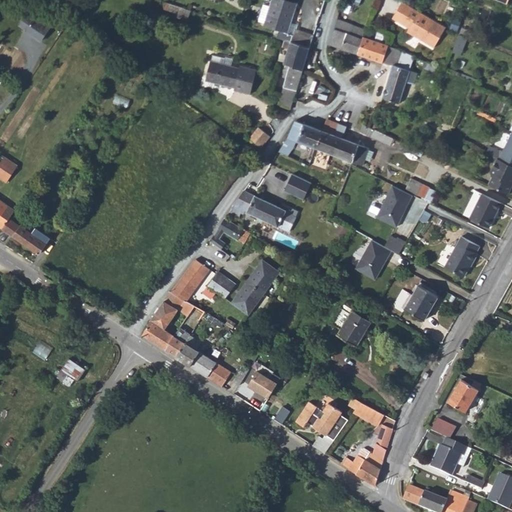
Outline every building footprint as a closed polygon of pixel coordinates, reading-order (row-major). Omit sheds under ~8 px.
[(264,25),(285,32),(287,32),(290,22),(288,21),(294,2),(288,0),(271,0),(269,7),(264,23),(264,25)] [(441,23),(402,0),(395,0),(387,14),(404,24),(406,25),(404,29),(429,44),(441,23)] [(190,9),(163,1),(161,9),(176,14),(175,16),(186,19),(190,9)] [(288,21),(290,22),(296,3),(294,2),(288,21)] [(257,21),(264,23),(269,7),(263,4),(257,21)] [(27,27),(42,36),(51,23),(36,14),(35,15),(27,11),(21,21),(28,26),(27,27)] [(355,25),(336,19),(329,44),(357,53),(362,38),(352,34),(355,25)] [(365,29),(355,25),(352,34),(362,38),(362,36),(365,29)] [(308,48),(309,48),(313,35),(294,28),(292,34),(290,41),(308,48)] [(283,39),(290,41),(292,34),(287,32),(285,32),(283,39)] [(463,53),(467,35),(459,33),(454,51),(463,53)] [(357,53),(382,61),(388,45),(362,36),(362,38),(357,53)] [(302,69),(308,49),(308,48),(290,41),(282,63),(302,69)] [(382,61),(389,64),(395,47),(388,45),(382,61)] [(398,65),(403,51),(395,47),(389,64),(392,65),(382,97),(399,102),(406,81),(413,83),(416,72),(398,65)] [(257,96),(262,73),(263,72),(247,68),(247,69),(223,63),(224,58),(212,55),(211,59),(209,59),(205,79),(241,89),(241,92),(257,96)] [(292,100),(302,69),(282,63),(279,75),(285,78),(280,96),(292,100)] [(289,109),(292,100),(280,96),(277,104),(289,109)] [(338,123),(327,119),(322,129),(315,147),(328,152),(335,134),(334,134),(338,123)] [(296,140),(315,147),(322,129),(303,122),(303,123),(295,120),(288,136),(280,147),(284,149),(285,146),(292,148),(294,138),(296,139),(296,140)] [(389,144),(393,137),(366,125),(363,132),(389,144)] [(270,135),(258,126),(249,138),(261,147),(270,135)] [(340,136),(335,134),(328,152),(333,154),(340,136)] [(511,165),(511,135),(504,150),(501,148),(500,151),(490,146),(487,153),(497,158),(511,165)] [(342,137),(340,136),(333,154),(335,155),(342,137)] [(365,146),(342,137),(335,155),(352,162),(353,161),(358,163),(365,146)] [(229,151),(234,154),(238,149),(234,145),(229,151)] [(408,151),(419,156),(422,151),(410,145),(408,151)] [(369,148),(365,146),(358,163),(362,164),(364,160),(367,151),(369,148)] [(364,160),(369,162),(373,153),(367,151),(364,160)] [(0,162),(0,178),(7,183),(18,165),(4,156),(0,162)] [(511,165),(497,158),(490,172),(492,177),(489,184),(508,193),(511,185),(511,181),(511,180),(511,165)] [(284,190),(303,199),(311,182),(292,173),(284,190)] [(405,188),(420,195),(425,184),(411,177),(405,188)] [(429,186),(425,184),(420,195),(424,197),(429,186)] [(411,195),(391,185),(375,217),(396,227),(399,220),(398,216),(399,213),(402,215),(411,195)] [(296,217),(295,216),(298,211),(292,208),(290,212),(244,190),(230,210),(238,215),(240,211),(243,213),(244,210),(289,231),(296,217)] [(489,227),(501,202),(481,193),(469,218),(489,227)] [(0,226),(2,228),(9,218),(14,210),(0,200),(0,226)] [(215,235),(213,234),(209,240),(221,248),(225,242),(219,238),(223,232),(237,240),(238,239),(244,243),(250,233),(225,217),(218,227),(219,228),(215,235)] [(36,236),(9,218),(2,228),(1,229),(25,245),(23,247),(31,253),(33,250),(39,254),(41,251),(46,253),(54,241),(40,231),(36,236)] [(390,234),(384,245),(392,249),(398,253),(405,240),(397,236),(396,237),(390,234)] [(459,236),(443,266),(462,276),(470,263),(471,264),(476,254),(475,254),(479,247),(459,236)] [(384,245),(372,238),(356,267),(375,278),(383,264),(382,263),(386,256),(387,257),(392,249),(384,245)] [(259,256),(230,302),(248,314),(277,269),(259,256)] [(186,300),(209,268),(195,258),(170,291),(186,300)] [(235,284),(217,271),(207,285),(225,298),(235,284)] [(404,308),(423,319),(437,295),(418,284),(404,308)] [(204,311),(186,300),(170,291),(164,300),(178,310),(181,306),(184,307),(198,321),(204,311)] [(142,334),(164,348),(175,332),(171,330),(169,331),(164,328),(178,310),(164,300),(163,300),(150,320),(142,334)] [(337,334),(356,345),(371,321),(352,309),(349,312),(341,307),(331,323),(340,329),(337,334)] [(174,356),(189,334),(184,331),(180,338),(177,336),(178,334),(176,333),(175,332),(164,348),(174,356)] [(201,342),(189,334),(174,356),(221,386),(231,371),(197,348),(201,342)] [(45,359),(53,347),(41,340),(34,351),(45,359)] [(85,368),(69,357),(56,375),(62,379),(67,373),(74,377),(77,379),(85,368)] [(232,380),(238,384),(245,373),(239,369),(232,380)] [(260,370),(250,384),(269,397),(279,382),(260,370)] [(62,379),(69,384),(74,377),(67,373),(62,379)] [(447,403),(464,412),(478,389),(461,378),(447,403)] [(333,439),(348,418),(339,413),(341,410),(327,401),(322,409),(324,411),(320,417),(311,411),(316,405),(308,400),(295,420),(303,425),(306,421),(333,439)] [(376,425),(383,414),(359,401),(352,411),(376,425)] [(283,405),(276,418),(283,422),(291,409),(283,405)] [(322,409),(316,405),(311,411),(320,417),(324,411),(322,409)] [(386,414),(383,419),(393,425),(396,419),(386,414)] [(450,438),(460,443),(465,432),(455,428),(455,427),(437,419),(432,431),(450,439),(450,438)] [(375,485),(392,428),(381,423),(372,452),(368,450),(366,455),(363,454),(361,456),(357,454),(352,460),(347,458),(342,464),(371,483),(375,485)] [(462,466),(470,449),(444,437),(441,446),(438,445),(429,467),(450,475),(456,463),(462,466)] [(511,479),(499,474),(488,500),(508,509),(511,499),(511,479)] [(484,482),(467,475),(464,482),(481,489),(484,482)] [(408,485),(403,499),(434,511),(473,511),(477,504),(468,500),(469,498),(450,490),(447,499),(408,485)]
